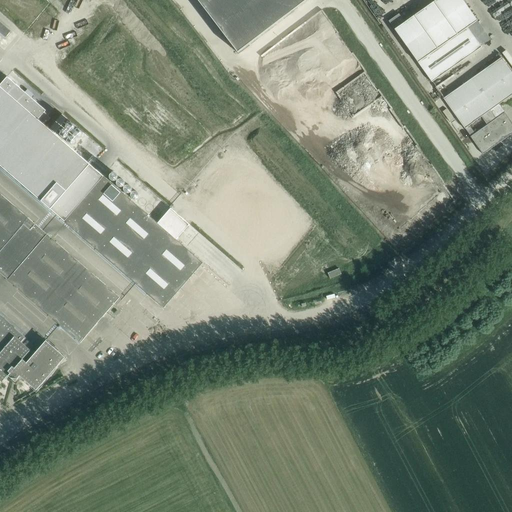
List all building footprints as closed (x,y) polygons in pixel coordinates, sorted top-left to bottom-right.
[(197,0),(238,53),(306,0),(197,0)] [(481,47),(479,45),(467,28),(477,21),(462,0),(435,0),(404,22),(398,14),(388,21),(431,82),(481,47)] [(130,15),(133,9),(127,6),(125,12),(130,15)] [(101,11),(62,59),(94,84),(132,37),(101,11)] [(511,94),(511,72),(501,57),(443,98),(464,129),(474,122),(473,122),(490,110),(496,118),(470,137),(483,154),(511,133),(511,123),(504,112),(502,114),(496,106),(511,94)] [(77,85),(82,79),(64,63),(58,68),(77,85)] [(60,194),(61,194),(78,174),(82,178),(85,175),(88,177),(94,169),(95,169),(0,86),(0,165),(48,208),(60,194)] [(103,177),(94,169),(88,177),(85,175),(82,178),(78,174),(61,194),(64,197),(68,192),(80,203),(64,221),(164,308),(203,263),(103,176),(103,177)] [(0,272),(80,343),(107,312),(120,297),(0,193),(0,272)] [(339,268),(328,273),(330,278),(341,274),(339,268)] [(17,302),(14,306),(35,323),(38,319),(17,302)] [(117,316),(122,320),(130,309),(126,306),(117,316)] [(0,380),(3,383),(9,376),(15,382),(20,376),(36,391),(65,357),(46,340),(26,363),(23,360),(31,351),(22,343),(26,338),(14,328),(15,328),(0,314),(0,380)]
